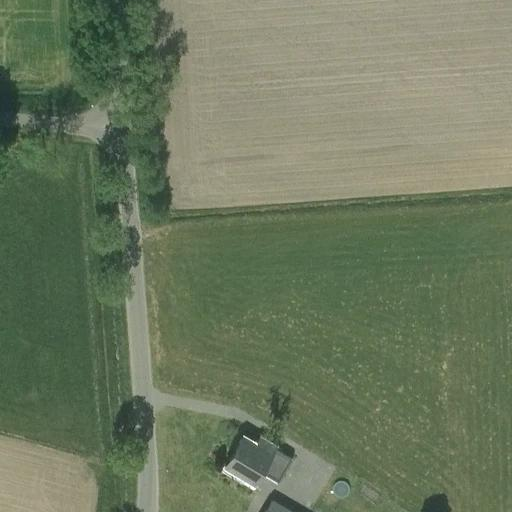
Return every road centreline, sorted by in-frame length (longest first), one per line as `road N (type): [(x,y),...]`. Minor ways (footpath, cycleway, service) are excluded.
road 1 (unclassified): [(143,511),(148,430),(123,129)]
road 2 (unclassified): [(123,129),(113,0)]
road 3 (unclassified): [(0,116),(123,129)]
